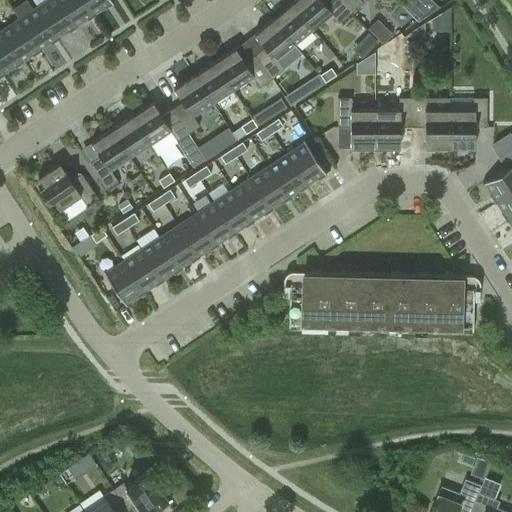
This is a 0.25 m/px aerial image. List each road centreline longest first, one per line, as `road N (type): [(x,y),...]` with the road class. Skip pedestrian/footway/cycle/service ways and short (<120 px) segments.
road 1 (residential): [(118,358),(352,191),(431,182),(454,201),(511,296)]
road 2 (residential): [(0,162),(227,0)]
road 3 (residential): [(249,487),(118,358)]
road 4 (residential): [(118,358),(93,341),(32,253)]
